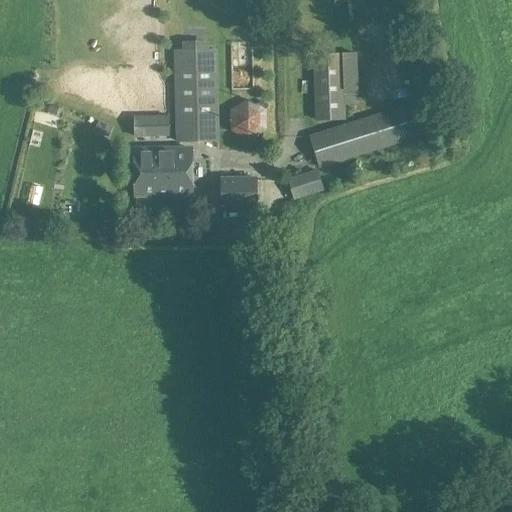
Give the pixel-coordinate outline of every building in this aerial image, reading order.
[(231,46),(231,86),(249,86),(249,46),(231,46)] [(219,51),(175,52),(176,147),(193,147),(193,144),(220,144),(219,51)] [(313,56),(315,123),(346,122),(343,55),(313,56)] [(319,170),(447,131),(436,97),(309,137),(319,170)] [(231,115),(232,138),(242,138),(241,114),(231,115)] [(134,139),(168,139),(168,121),(134,120),(134,139)] [(163,154),(154,154),(154,148),(154,144),(134,145),(135,192),(136,192),(137,212),(164,212),(164,202),(164,192),(163,154)] [(154,154),(163,154),(164,192),(164,202),(194,201),(193,147),(176,147),(154,148),(154,154)] [(324,190),(317,171),(287,181),(293,200),(324,190)] [(256,181),(222,182),(222,211),(257,210),(256,181)]
